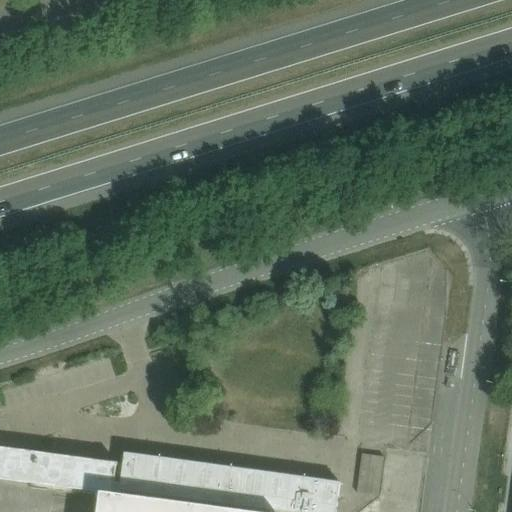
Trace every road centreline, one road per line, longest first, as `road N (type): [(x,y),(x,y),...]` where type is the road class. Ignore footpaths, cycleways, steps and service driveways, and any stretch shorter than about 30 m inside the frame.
road 1 (motorway): [(0,202),(511,42)]
road 2 (unclassified): [(0,354),(485,199)]
road 3 (motorway): [(458,0),(0,142)]
road 4 (unclassified): [(485,199),(457,511)]
